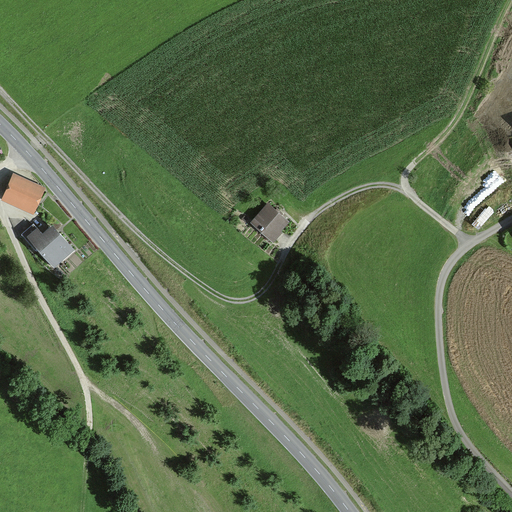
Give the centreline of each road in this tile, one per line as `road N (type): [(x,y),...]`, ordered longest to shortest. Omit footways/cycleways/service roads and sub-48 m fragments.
road 1 (track): [(0,91),(103,200),(225,298),(258,295),(303,226),(369,186),(410,193),(471,247)]
road 2 (secondary): [(0,123),(350,511)]
road 3 (track): [(511,223),(452,263),(440,300),(440,351),(456,429),(511,495)]
road 4 (track): [(83,511),(87,393),(0,209)]
road 5 (track): [(410,193),(407,170),(460,112),(510,0)]
